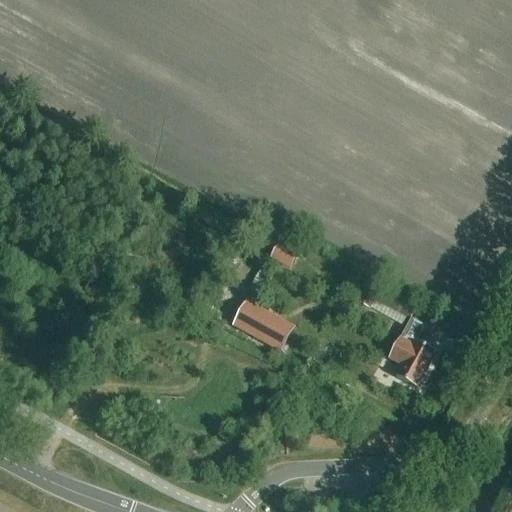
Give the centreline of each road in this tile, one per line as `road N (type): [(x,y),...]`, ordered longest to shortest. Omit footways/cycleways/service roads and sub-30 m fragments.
road 1 (unclassified): [(240,511),(288,471),(455,454),(511,354)]
road 2 (tertiary): [(0,459),(123,511)]
